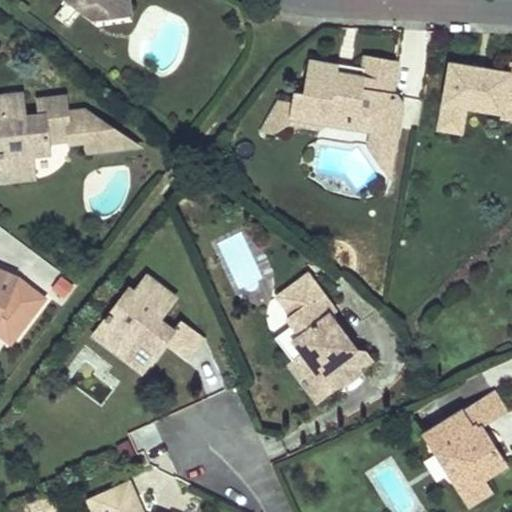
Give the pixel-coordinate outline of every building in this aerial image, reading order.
[(64,0),(76,8),(98,4),(109,12),(110,21),(136,18),(133,0),(64,0)] [(109,12),(98,4),(76,8),(94,22),(110,21),(109,12)] [(293,103),(290,125),(320,130),(328,125),(346,129),(359,119),(371,121),(370,126),(373,126),(398,130),(403,105),(397,97),(393,96),(399,63),(367,57),(366,65),(357,64),(356,70),(335,66),(310,61),(305,94),(294,93),(293,103)] [(356,70),(357,64),(336,60),(335,66),(356,70)] [(449,67),(439,133),(466,137),(470,113),(502,118),(503,111),(511,111),(511,69),(509,69),(508,76),(449,67)] [(0,96),(0,161),(16,160),(18,182),(36,179),(33,158),(50,156),(48,143),(73,140),(74,149),(90,147),(91,157),(127,153),(125,138),(88,111),(70,112),(68,97),(39,99),(40,116),(27,118),(25,93),(0,96)] [(282,101),(265,134),(277,137),(290,125),(293,103),(282,101)] [(511,111),(503,111),(502,118),(501,125),(511,125),(511,111)] [(373,126),(369,148),(381,164),(394,155),(398,130),(373,126)] [(125,138),(127,153),(143,151),(125,138)] [(381,164),(391,178),(394,155),(381,164)] [(16,160),(0,161),(0,173),(1,183),(18,182),(16,160)] [(0,318),(16,277),(0,269),(0,318)] [(308,272),(275,298),(291,316),(285,321),(290,326),(300,337),(291,343),(318,379),(304,390),(317,406),(346,384),(342,378),(351,371),(356,376),(374,362),(366,351),(355,350),(329,316),(337,310),(308,272)] [(128,290),(95,331),(115,346),(121,338),(136,350),(129,358),(146,370),(161,351),(155,347),(160,340),(166,344),(189,363),(204,344),(181,326),(174,334),(160,323),(178,301),(148,277),(134,295),(128,290)] [(291,343),(300,337),(290,326),(274,340),(292,364),(286,369),(304,390),(318,379),(291,343)] [(95,331),(92,335),(142,375),(146,370),(129,358),(136,350),(121,338),(115,346),(95,331)] [(160,340),(155,347),(161,351),(166,344),(160,340)] [(351,371),(342,378),(346,384),(356,376),(351,371)] [(465,410),(478,432),(508,414),(494,392),(465,410)] [(465,410),(424,435),(439,459),(446,455),(456,471),(449,475),(462,495),(484,482),(507,468),(496,452),(493,449),(487,446),(478,432),(465,410)] [(446,455),(439,459),(449,475),(456,471),(446,455)] [(143,511),(130,476),(85,492),(92,511),(172,511),(170,511),(169,511),(143,511)] [(492,495),(484,482),(462,495),(470,509),(492,495)] [(25,504),(28,511),(50,511),(44,496),(25,504)]
